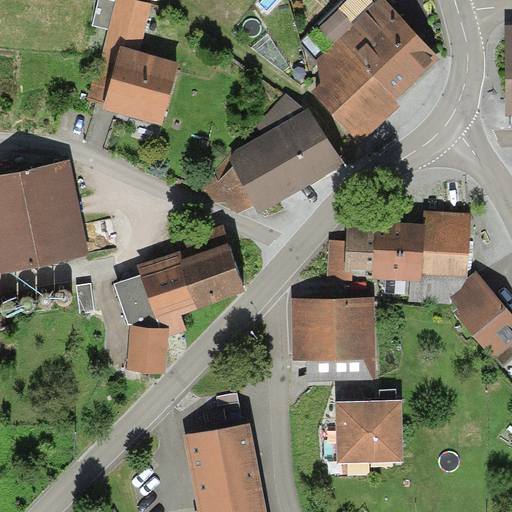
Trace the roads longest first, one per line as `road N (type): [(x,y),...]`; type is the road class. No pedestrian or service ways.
road 1 (residential): [(291,256),(60,149),(0,145)]
road 2 (tertiary): [(44,511),(259,295)]
road 3 (residential): [(259,295),(275,315),(283,465),(294,511)]
road 4 (tertiary): [(291,256),(367,178),(444,127)]
road 5 (tertiary): [(460,11),(468,68),(444,127)]
